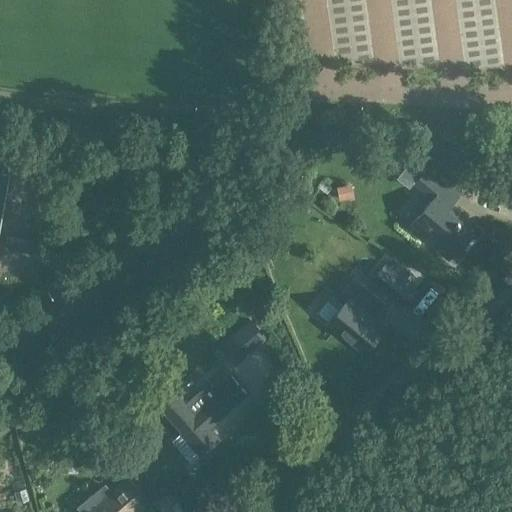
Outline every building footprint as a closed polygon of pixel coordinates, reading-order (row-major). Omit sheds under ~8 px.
[(433,199),(408,228),(422,240),(432,229),(458,251),(473,232),(447,210),(461,194),(439,175),(440,173),(430,164),(415,183),(433,199)] [(0,232),(10,173),(0,171),(0,232)] [(349,173),(352,188),(368,185),(366,171),(349,173)] [(415,289),(384,264),(372,280),(403,305),(415,289)] [(363,307),(374,293),(354,276),(336,296),(343,302),(327,321),(364,352),(376,338),(378,339),(386,330),(384,328),(385,326),(363,307)] [(250,319),(220,347),(237,366),(267,338),(250,319)] [(183,431),(182,432),(202,454),(220,438),(209,426),(247,393),(231,375),(212,391),(216,396),(196,413),(177,392),(161,406),(183,431)] [(121,395),(130,383),(120,376),(112,389),(121,395)] [(145,450),(135,458),(150,478),(160,471),(145,450)] [(134,511),(144,504),(124,480),(112,491),(106,483),(78,506),(82,511),(134,511)]
